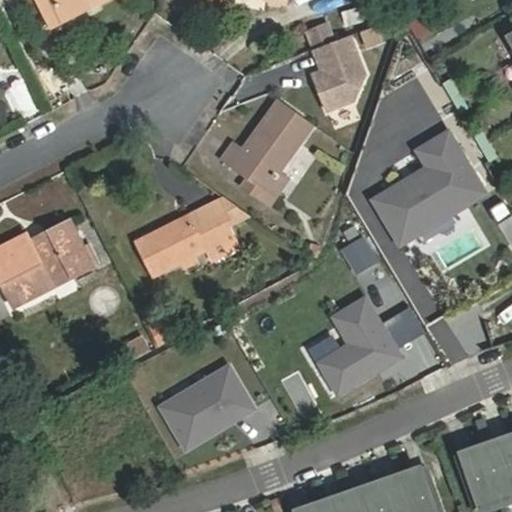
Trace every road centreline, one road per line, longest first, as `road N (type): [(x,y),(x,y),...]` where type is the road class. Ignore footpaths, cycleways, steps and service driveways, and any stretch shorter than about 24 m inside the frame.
road 1 (residential): [(159,511),(270,477),(511,374)]
road 2 (residential): [(171,85),(0,171)]
